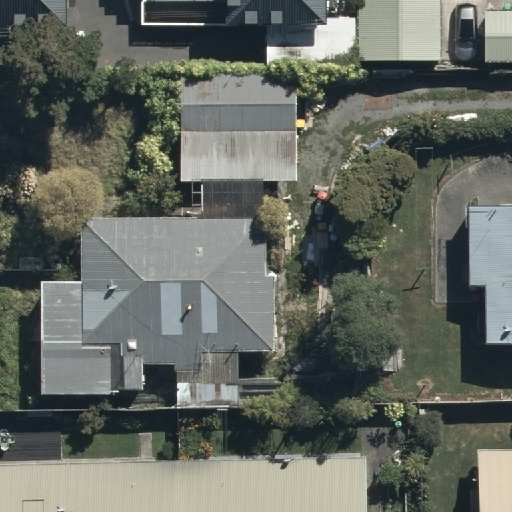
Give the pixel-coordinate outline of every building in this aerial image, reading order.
[(0,0),(0,48),(63,49),(63,0),(0,0)] [(221,0),(221,20),(321,22),(321,0),(221,0)] [(440,0),(354,0),(355,59),(440,59),(440,0)] [(511,5),(482,6),(483,60),(511,59),(511,5)] [(294,71),(178,70),(178,128),(151,128),(151,177),(293,178),(294,71)] [(511,200),(467,202),(469,279),(483,278),(484,340),(511,339),(511,200)] [(263,215),(79,214),(79,278),(39,278),(39,389),(143,389),(143,360),(173,360),(173,370),(203,370),(203,348),(273,348),(273,272),(263,272),(263,215)] [(511,511),(511,444),(476,445),(476,511),(511,511)] [(365,511),(364,450),(0,458),(0,511),(365,511)]
